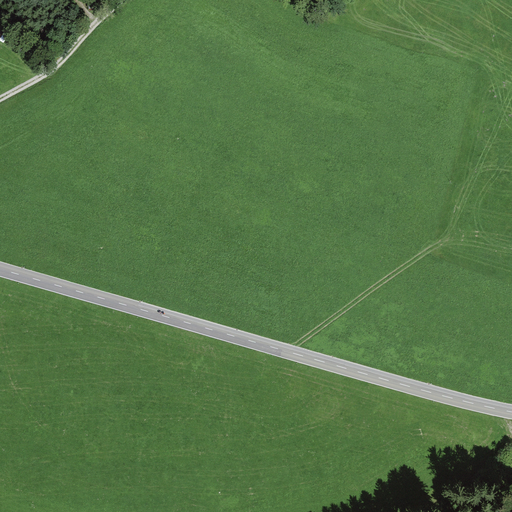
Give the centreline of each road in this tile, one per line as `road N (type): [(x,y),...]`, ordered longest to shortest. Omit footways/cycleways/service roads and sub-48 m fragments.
road 1 (tertiary): [(0,269),(511,411)]
road 2 (track): [(0,99),(60,64),(97,22)]
